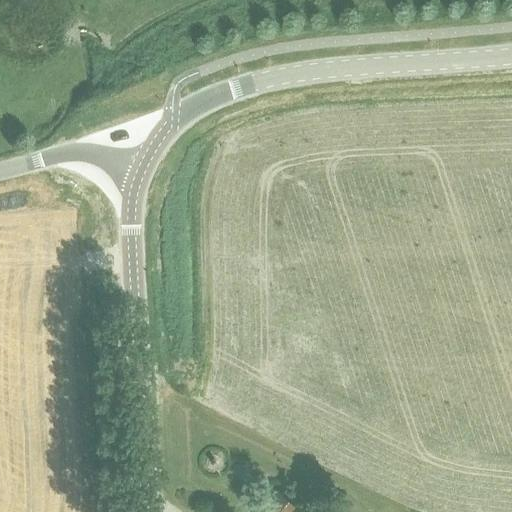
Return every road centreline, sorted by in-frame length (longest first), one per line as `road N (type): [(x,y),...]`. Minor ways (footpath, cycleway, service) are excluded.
road 1 (unclassified): [(170,128),(202,101),(290,74),(511,56)]
road 2 (unclassified): [(140,511),(134,197)]
